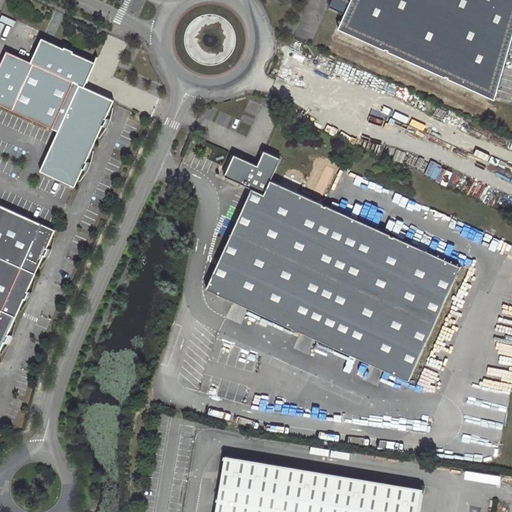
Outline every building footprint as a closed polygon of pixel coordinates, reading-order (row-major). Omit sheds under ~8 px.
[(389,55),(444,80),(445,78),(447,79),(446,82),(487,100),(489,90),(495,91),(511,33),(511,0),(333,0),(330,9),(346,17),(339,31),(387,54),(388,52),(390,53),(389,55)] [(61,128),(85,86),(95,62),(74,53),(75,51),(66,47),(65,49),(43,39),(33,62),(8,51),(0,68),(0,102),(54,128),(55,126),(61,128)] [(85,86),(61,128),(60,131),(42,171),(76,186),(84,169),(89,159),(104,126),(108,117),(114,104),(116,100),(85,86)] [(258,166),(235,155),(225,176),(253,189),(206,289),(408,380),(461,267),(394,236),(393,238),(391,237),(391,235),(326,206),(326,207),(324,206),(324,205),(271,181),(282,159),(265,151),(258,166)] [(88,171),(92,161),(89,159),(84,169),(88,171)] [(0,257),(36,273),(44,256),(48,247),(56,230),(0,204),(0,257)] [(48,258),(52,249),(48,247),(44,256),(48,258)] [(0,308),(17,316),(24,299),(29,290),(36,273),(0,257),(0,308)] [(28,301),(33,292),(29,290),(24,299),(28,301)] [(17,316),(0,308),(0,352),(5,341),(9,332),(17,316)] [(9,343),(13,334),(9,332),(5,341),(9,343)] [(223,454),(213,511),(416,511),(421,487),(223,454)]
